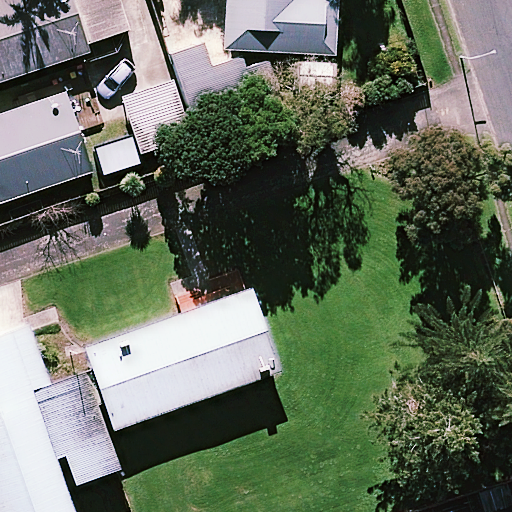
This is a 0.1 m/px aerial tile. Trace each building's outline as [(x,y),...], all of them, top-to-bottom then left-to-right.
[(0,0),(0,76),(92,46),(89,39),(76,0),(0,0)] [(76,0),(89,39),(130,25),(121,0),(76,0)] [(226,0),(224,43),(334,49),(337,0),(226,0)] [(261,99),(244,50),(212,61),(204,39),(172,50),(197,121),(261,99)] [(195,137),(174,75),(122,92),(142,155),(195,137)] [(0,198),(95,165),(66,87),(0,108),(0,198)] [(115,424),(283,365),(253,281),(86,339),(93,362),(105,398),(115,424)] [(99,400),(105,398),(93,362),(51,377),(30,317),(0,327),(0,511),(77,511),(57,453),(65,450),(77,479),(122,463),(99,400)]
